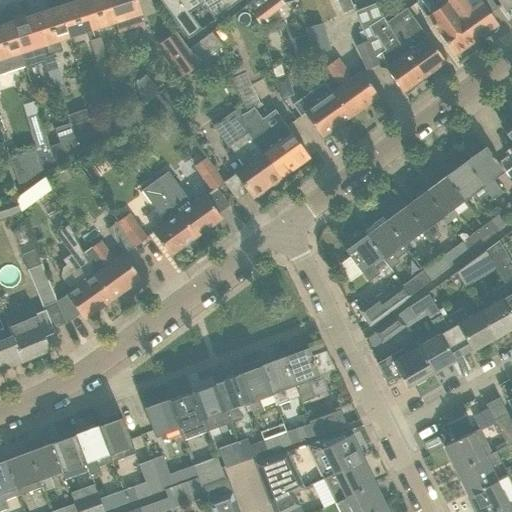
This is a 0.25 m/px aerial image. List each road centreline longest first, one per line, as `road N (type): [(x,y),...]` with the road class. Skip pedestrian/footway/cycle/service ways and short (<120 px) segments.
road 1 (residential): [(0,414),(56,391),(290,225)]
road 2 (residential): [(290,225),(511,60)]
road 3 (residential): [(390,433),(290,225)]
road 4 (residential): [(390,433),(511,364)]
